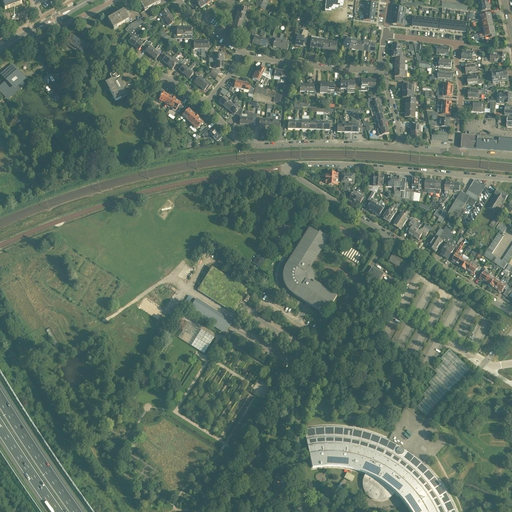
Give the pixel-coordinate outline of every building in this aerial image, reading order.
[(22,4),(20,0),(1,0),(5,10),(22,4)] [(158,0),(141,0),(139,2),(144,11),(160,2),(158,0)] [(206,5),(203,0),(199,0),(194,4),(196,8),(199,6),(200,9),(206,5)] [(325,0),(324,12),(331,12),(331,10),(334,11),(335,9),(338,9),(338,7),(343,8),(343,0),(325,0)] [(239,6),(237,13),(244,15),(246,9),(248,9),(248,6),(243,5),(243,7),(239,6)] [(123,10),(116,15),(108,19),(113,29),(129,20),(123,10)] [(162,22),(171,16),(167,10),(160,14),(158,12),(148,19),(149,21),(158,16),(161,20),(158,22),(159,24),(162,22)] [(237,13),(235,20),(242,22),(245,23),(246,16),(244,15),(237,13)] [(481,22),(492,20),(491,14),(486,15),(486,14),(481,14),(482,19),(471,21),(472,24),(475,23),(481,22)] [(175,22),(171,16),(162,22),(166,28),(168,26),(175,22)] [(235,20),(233,27),(240,29),(242,22),(235,20)] [(133,31),(130,34),(130,35),(128,38),(130,40),(128,43),(133,47),(138,41),(139,39),(134,35),(136,33),(141,30),(139,27),(138,28),(136,29),(133,31)] [(240,29),(233,27),(231,34),(238,36),(240,29)] [(184,36),(184,28),(177,28),(177,33),(174,33),(174,39),(184,39),(184,36)] [(479,34),(474,35),(475,41),(480,40),(480,38),(485,37),(485,38),(489,37),(489,39),(495,38),(494,36),(495,36),(494,32),(479,34)] [(295,33),(293,40),(296,40),(295,46),(302,47),(303,46),(306,47),(307,38),(304,37),(303,37),(304,34),(299,34),(295,33)] [(86,46),(79,41),(71,35),(65,44),(76,53),(78,50),(81,53),(86,46)] [(282,42),(283,38),(284,36),(281,35),(279,39),(272,37),(271,43),(274,44),(273,47),(280,49),(282,42)] [(259,46),(261,39),(254,37),(252,44),(259,46)] [(316,49),(318,38),(311,37),(311,39),(310,48),(316,49)] [(282,42),(280,49),(287,51),(289,44),(285,43),(286,39),(283,38),(282,42)] [(324,39),(318,38),(316,49),(323,50),(324,41),(324,39)] [(349,50),(350,38),(347,38),(346,38),(346,40),(343,40),(342,49),(349,50)] [(357,39),(350,38),(349,50),(355,51),(356,42),(357,42),(357,39)] [(261,39),(259,46),(266,48),(268,41),(261,39)] [(363,40),(363,43),(361,52),(368,53),(369,44),(370,41),(363,40)] [(138,41),(133,47),(138,51),(143,45),(138,41)] [(337,43),(330,42),(329,51),(336,52),(337,43)] [(149,46),(147,49),(145,52),(150,56),(155,51),(149,46)] [(155,51),(150,56),(155,60),(160,55),(157,53),(155,51)] [(492,63),(505,65),(506,55),(491,53),(490,59),(483,59),(481,66),(491,67),(492,63)] [(166,56),(162,61),(167,65),(171,60),(173,58),(168,54),(166,56)] [(171,60),(167,65),(172,70),(176,64),(179,66),(182,62),(180,60),(178,62),(175,59),(178,56),(176,54),(173,58),(171,60)] [(184,60),(182,62),(179,66),(177,68),(179,70),(179,71),(184,75),(188,69),(183,65),(186,62),(184,60)] [(194,62),(188,69),(184,75),(189,79),(193,73),(190,71),(195,66),(194,65),(196,64),(194,62)] [(223,62),(216,62),(216,69),(213,69),(212,69),(211,70),(212,71),(218,75),(220,72),(220,69),(223,69),(223,62)] [(8,81),(0,88),(0,89),(8,98),(23,85),(21,83),(24,80),(14,69),(12,67),(6,72),(3,75),(5,78),(8,81)] [(258,67),(255,73),(266,78),(268,79),(271,80),(272,70),(269,70),(268,76),(263,73),(264,70),(258,67)] [(432,75),(454,77),(454,73),(439,71),(439,70),(432,69),(432,75)] [(198,73),(196,75),(194,78),(196,80),(194,83),(199,87),(204,80),(199,76),(201,73),(199,71),(198,73)] [(281,71),(280,78),(280,80),(288,81),(289,76),(287,76),(288,72),(281,71)] [(405,71),(395,71),(395,77),(398,78),(397,81),(404,82),(405,78),(407,78),(407,71),(405,71)] [(126,96),(122,88),(124,87),(122,86),(121,84),(121,83),(120,81),(118,82),(116,78),(118,77),(119,76),(117,73),(115,74),(112,76),(111,74),(109,75),(112,80),(106,83),(110,90),(108,91),(111,97),(113,96),(116,100),(117,100),(117,101),(121,99),(120,98),(121,97),(122,98),(126,96)] [(255,73),(252,79),(259,82),(260,78),(265,80),(262,85),(265,86),(268,79),(266,78),(255,73)] [(489,77),(489,78),(488,85),(488,87),(491,87),(494,86),(493,84),(508,83),(507,76),(489,77)] [(204,80),(199,87),(204,91),(206,88),(207,90),(211,85),(204,80)] [(358,84),(357,91),(360,91),(360,88),(365,88),(364,91),(367,91),(368,80),(361,80),(360,84),(358,84)] [(54,82),(49,85),(53,93),(50,94),(52,98),(60,95),(60,94),(63,93),(57,82),(55,83),(54,82)] [(337,86),(337,93),(340,93),(340,89),(347,89),(347,82),(340,82),(340,86),(337,86)] [(347,82),(347,91),(347,94),(355,94),(355,91),(357,91),(358,84),(355,84),(355,82),(347,82)] [(403,85),(403,92),(415,92),(415,84),(413,84),(413,82),(410,82),(410,85),(403,85)] [(242,83),(240,89),(249,91),(248,94),(253,95),(253,90),(254,89),(250,88),(250,86),(248,86),(248,84),(242,83)] [(320,87),(317,87),(317,94),(320,94),(327,94),(327,84),(320,83),(320,87)] [(334,84),(327,84),(327,94),(330,94),(330,91),(334,91),(334,93),(337,93),(337,86),(334,86),(334,84)] [(314,85),(307,85),(307,92),(314,93),(314,94),(317,94),(317,87),(314,87),(314,85)] [(165,104),(169,97),(163,93),(162,95),(159,93),(155,100),(158,102),(159,101),(165,104)] [(505,99),(505,94),(500,94),(497,94),(497,97),(499,98),(499,104),(504,104),(504,99),(505,99)] [(169,97),(165,104),(163,107),(166,108),(167,106),(170,108),(175,100),(174,100),(175,99),(173,97),(172,99),(169,97)] [(224,107),(228,102),(223,97),(219,103),(224,107)] [(374,98),(369,99),(366,100),(367,103),(370,102),(371,109),(374,109),(381,107),(379,100),(375,101),(374,98)] [(175,100),(170,108),(176,111),(180,104),(175,100)] [(233,106),(228,102),(224,107),(229,111),(233,106)] [(236,108),(233,106),(229,111),(234,115),(238,111),(236,115),(239,117),(242,114),(242,110),(238,106),(236,108)] [(383,113),(381,107),(374,109),(376,115),(383,113)] [(187,120),(193,114),(188,110),(182,116),(187,120)] [(256,114),(247,113),(246,125),(252,126),(253,119),(255,118),(256,118),(256,114)] [(384,120),(383,113),(376,115),(377,122),(385,120),(384,120)] [(159,122),(162,125),(167,118),(162,114),(160,117),(161,119),(159,122)] [(195,116),(193,114),(187,120),(192,125),(198,119),(198,118),(196,115),(195,116)] [(203,123),(198,119),(192,125),(197,130),(203,123)] [(295,130),(295,122),(295,120),(287,120),(286,121),(286,124),(287,124),(288,124),(287,129),(295,130)] [(377,122),(374,123),(375,125),(376,125),(379,124),(379,125),(380,129),(387,127),(385,120),(377,122)] [(323,121),(323,123),(323,130),(330,131),(330,127),(333,127),(333,121),(323,121)] [(411,132),(421,133),(421,126),(418,126),(418,122),(412,122),(412,126),(411,126),(411,132)] [(351,123),(351,133),(358,133),(361,133),(361,128),(358,128),(358,126),(358,123),(354,123),(351,123)] [(212,137),(215,140),(216,141),(218,141),(222,138),(220,136),(220,135),(217,132),(216,132),(214,130),(212,132),(210,133),(210,132),(211,131),(208,127),(201,134),(204,138),(205,137),(212,137)] [(380,129),(377,130),(379,136),(389,134),(387,127),(380,129)] [(511,152),(511,140),(495,139),(495,137),(485,136),(484,137),(462,136),(461,148),(511,152)] [(394,188),(395,178),(393,178),(393,177),(389,177),(388,184),(386,184),(386,187),(394,188)] [(395,178),(394,188),(399,188),(399,192),(394,191),(393,197),(395,198),(399,199),(402,200),(403,178),(402,178),(397,178),(395,178)] [(406,179),(403,178),(402,200),(407,202),(412,203),(418,205),(420,199),(421,194),(420,194),(417,194),(412,193),(412,190),(409,190),(409,183),(406,183),(406,179)] [(420,180),(413,179),(412,190),(412,193),(417,194),(420,194),(421,191),(419,191),(419,190),(421,190),(422,180),(420,180)] [(461,193),(455,202),(449,212),(448,214),(456,220),(458,217),(459,217),(457,220),(459,221),(465,211),(463,209),(460,215),(459,215),(466,203),(473,207),(485,187),(474,180),(465,195),(461,192),(461,193)] [(355,202),(362,190),(359,188),(357,193),(354,191),(350,198),(355,202)] [(362,190),(355,202),(360,205),(364,198),(362,196),(365,192),(362,190)] [(507,207),(503,205),(505,201),(508,196),(498,190),(486,208),(497,214),(489,227),(494,229),(507,207)] [(369,202),(375,194),(371,192),(366,200),(369,202)] [(373,213),(379,203),(377,202),(376,202),(373,200),(371,202),(367,209),(373,213)] [(381,204),(379,203),(373,213),(379,217),(383,209),(385,207),(381,205),(381,204)] [(386,221),(395,206),(394,205),(392,208),(390,207),(382,219),(386,221)] [(395,206),(386,221),(389,223),(397,211),(395,210),(397,207),(395,206)] [(442,212),(437,210),(434,215),(439,219),(443,213),(442,212)] [(407,211),(405,215),(396,228),(401,230),(408,220),(406,218),(409,213),(407,211)] [(396,228),(405,215),(401,212),(393,225),(396,228)] [(443,213),(439,219),(437,221),(441,223),(447,215),(445,214),(443,213)] [(413,237),(419,228),(415,226),(417,223),(412,220),(408,227),(409,226),(412,228),(408,234),(413,237)] [(507,228),(499,223),(496,228),(504,233),(507,228)] [(419,228),(413,237),(418,241),(422,234),(425,236),(425,237),(429,231),(431,232),(433,229),(426,224),(424,227),(424,228),(422,230),(419,228)] [(444,231),(432,250),(436,252),(444,238),(445,239),(446,238),(448,239),(451,234),(452,232),(452,231),(450,230),(446,228),(444,231)] [(315,264),(315,263),(313,262),(328,238),(316,231),(315,233),(310,229),(286,266),(287,267),(287,268),(286,269),(286,270),(285,271),(285,273),(285,274),(285,275),(285,276),(285,277),(285,279),(285,280),(285,281),(285,282),(286,284),(286,285),(287,286),(287,287),(288,288),(289,289),(290,290),(290,291),(291,292),(292,292),(293,293),(293,294),(324,314),(328,308),(329,309),(336,297),(319,286),(319,284),(320,282),(320,281),(320,280),(320,279),(320,278),(320,277),(320,276),(320,275),(320,274),(320,273),(319,271),(319,270),(318,269),(318,268),(317,267),(317,266),(316,265),(315,264)] [(432,250),(444,231),(440,229),(435,236),(433,240),(431,239),(426,246),(428,247),(432,250)] [(451,234),(448,239),(450,240),(448,244),(447,244),(440,255),(444,257),(455,240),(452,239),(454,235),(451,234)] [(455,240),(444,257),(448,260),(455,248),(456,250),(460,244),(463,239),(460,236),(457,241),(455,240)] [(464,245),(461,243),(455,251),(458,253),(464,245)] [(357,263),(362,255),(345,245),(340,253),(357,263)] [(493,252),(488,248),(483,256),(489,259),(492,254),(493,252)] [(457,265),(462,257),(463,255),(461,254),(459,256),(456,254),(452,261),(452,262),(452,263),(454,264),(455,263),(457,265)] [(389,261),(398,267),(402,260),(393,255),(389,261)] [(467,261),(462,257),(457,265),(459,266),(459,267),(462,269),(467,261)] [(503,258),(502,261),(498,266),(503,269),(504,269),(508,262),(503,258)] [(470,263),(467,261),(462,269),(464,271),(466,270),(468,272),(474,262),(472,261),(470,263)] [(474,262),(468,272),(470,273),(470,274),(472,275),(473,275),(475,273),(477,274),(481,268),(479,266),(478,268),(475,266),(476,264),(475,263),(474,262)] [(373,268),(368,276),(379,283),(384,275),(373,268)] [(490,275),(492,272),(490,271),(489,272),(486,270),(486,269),(483,268),(480,274),(482,275),(479,279),(485,283),(490,275)] [(233,283),(211,270),(198,290),(232,312),(239,302),(240,303),(241,300),(240,300),(245,291),(241,289),(241,288),(240,287),(240,286),(239,286),(239,285),(238,285),(238,284),(237,284),(236,284),(235,283),(234,283),(233,283)] [(495,278),(490,275),(485,283),(487,284),(487,285),(490,287),(495,278)] [(501,282),(495,278),(490,287),(492,288),(493,288),(496,289),(501,282)] [(505,285),(501,282),(496,289),(501,293),(504,289),(506,290),(507,289),(509,286),(510,285),(511,284),(507,282),(505,285)] [(227,318),(196,299),(188,311),(219,330),(225,334),(232,322),(227,318)] [(200,330),(194,339),(207,348),(213,339),(200,330)] [(252,342),(233,331),(230,336),(250,347),(252,342)] [(326,426),(304,428),(312,468),(323,467),(324,467),(344,467),(362,472),(366,473),(364,477),(364,478),(363,480),(363,483),(363,486),(364,489),(364,491),(365,492),(367,494),(368,496),(371,498),(373,499),(376,500),(379,501),(381,501),(383,500),(385,500),(387,499),(388,498),(390,497),(392,495),(395,492),(399,496),(404,501),(411,511),(456,511),(454,505),(442,484),(426,465),(419,459),(416,456),(407,450),(404,453),(404,451),(403,449),(401,448),(399,448),(397,449),(399,445),(388,439),(368,431),(347,427),(326,426)] [(345,472),(343,477),(351,481),(354,475),(345,472)]
